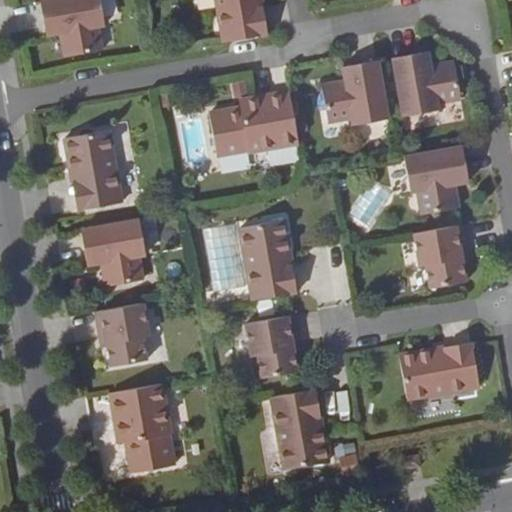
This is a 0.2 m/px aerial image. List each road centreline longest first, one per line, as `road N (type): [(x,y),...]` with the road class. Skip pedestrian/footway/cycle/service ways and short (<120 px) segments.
road 1 (residential): [(0,97),(280,48),(321,28),(437,7),(478,21),(511,195)]
road 2 (unclassified): [(0,172),(60,511)]
road 3 (residential): [(333,330),(511,298)]
